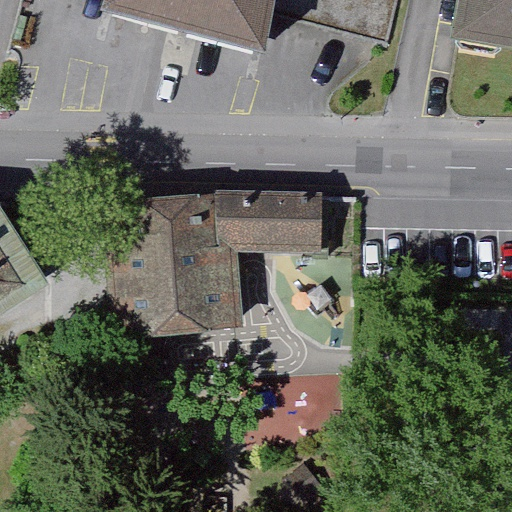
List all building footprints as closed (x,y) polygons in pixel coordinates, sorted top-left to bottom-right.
[(109,0),(102,23),(266,63),(276,0),(109,0)] [(511,0),(459,0),(452,47),(511,56),(511,0)] [(320,204),(121,210),(125,329),(180,327),(241,325),(239,257),(321,255),(320,204)] [(0,217),(0,326),(52,294),(11,218),(0,217)] [(325,495),(302,466),(281,483),(304,511),(325,495)]
